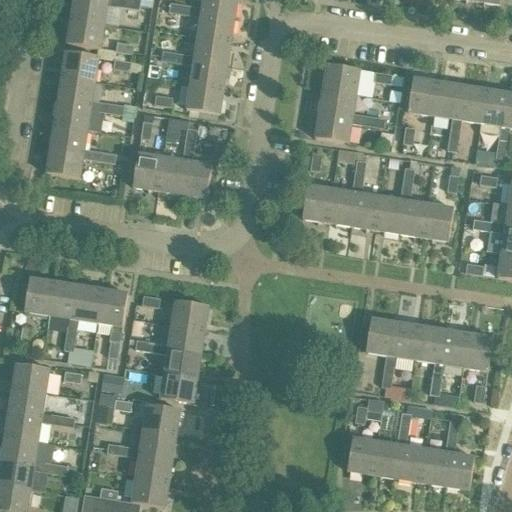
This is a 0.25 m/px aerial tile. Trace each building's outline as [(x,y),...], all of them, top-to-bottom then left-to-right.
[(83,0),(73,0),(70,22),(103,28),(107,7),(107,4),(83,0)] [(121,0),(107,0),(107,4),(107,7),(123,10),(124,0),(121,0)] [(124,0),(123,10),(139,12),(140,8),(152,9),(153,0),(150,0),(124,0)] [(233,22),(236,0),(202,0),(201,10),(171,5),(170,11),(233,22)] [(499,8),(500,0),(475,0),(475,4),(499,8)] [(229,45),(233,22),(170,11),(169,15),(200,20),(196,40),(229,45)] [(99,53),(103,28),(70,22),(66,47),(99,53)] [(225,69),(229,45),(196,40),(193,58),(163,54),(162,59),(225,69)] [(116,54),(132,57),(134,47),(118,45),(116,54)] [(65,56),(61,80),(94,86),(98,61),(65,56)] [(221,93),(225,69),(162,59),(161,63),(192,68),(189,88),(221,93)] [(113,71),(137,75),(139,65),(131,64),(131,65),(115,62),(113,71)] [(161,69),(149,67),(147,79),(159,81),(161,69)] [(326,69),(322,93),(356,99),(360,74),(326,69)] [(391,87),(392,78),(375,75),(374,84),(391,87)] [(92,104),(94,86),(61,80),(57,104),(124,115),(125,109),(92,104)] [(408,115),(433,119),(438,86),(413,82),(408,115)] [(462,89),(438,86),(433,119),(452,122),(447,153),(452,154),(462,89)] [(217,118),(221,93),(189,88),(185,113),(217,118)] [(461,123),(481,126),(486,93),(462,89),(452,154),(457,155),(461,123)] [(322,93),(318,117),(384,128),(385,121),(353,117),(356,99),(322,93)] [(481,126),(479,134),(499,137),(496,161),(500,162),(510,97),(486,93),(481,126)] [(511,131),(511,97),(510,97),(500,162),(505,163),(510,131),(511,131)] [(155,107),(171,110),(172,100),(156,98),(155,107)] [(54,128),(87,133),(90,113),(123,118),(124,115),(57,104),(54,128)] [(384,128),(318,117),(315,142),(348,147),(351,127),(384,131),(384,128)] [(150,142),(153,126),(143,124),(141,141),(150,142)] [(87,133),(54,128),(50,152),(116,162),(117,157),(84,152),(87,133)] [(412,148),(415,131),(405,130),(403,146),(412,148)] [(162,161),(156,194),(180,198),(191,132),(188,131),(182,164),(162,161)] [(205,202),(210,168),(192,166),(197,133),(191,132),(180,198),(205,202)] [(79,182),(82,162),(115,167),(116,162),(50,152),(46,177),(79,182)] [(319,174),(322,158),(313,156),(310,173),(319,174)] [(156,194),(162,161),(137,157),(132,190),(156,194)] [(332,193),(327,226),(351,229),(361,164),(357,164),(352,196),(332,193)] [(375,233),(380,200),(362,197),(366,165),(361,164),(351,229),(375,233)] [(380,200),(375,233),(399,237),(409,171),(405,171),(400,203),(380,200)] [(409,171),(399,237),(422,241),(428,208),(409,205),(415,172),(409,171)] [(456,196),(459,179),(449,178),(447,194),(456,196)] [(496,190),(497,180),(481,178),(479,187),(496,190)] [(327,226),(332,193),(307,189),(302,222),(327,226)] [(452,212),(428,208),(422,241),(447,245),(452,212)] [(511,209),(508,209),(505,227),(474,222),(473,228),(511,233),(511,209)] [(511,233),(473,228),(473,232),(490,234),(486,254),(501,256),(511,257),(511,233)] [(511,257),(501,256),(497,281),(511,283),(511,257)] [(482,278),(483,269),(467,266),(466,276),(482,278)] [(25,316),(49,319),(54,286),(30,282),(25,316)] [(47,331),(67,334),(64,353),(69,353),(78,290),(54,286),(49,319),(47,331)] [(102,294),(78,290),(69,353),(74,354),(78,324),(97,327),(102,294)] [(117,361),(120,345),(122,331),(127,297),(102,294),(97,327),(112,329),(110,343),(110,344),(108,360),(117,361)] [(159,310),(160,301),(143,298),(142,308),(159,310)] [(174,305),(170,330),(204,335),(208,310),(174,305)] [(385,390),(395,326),(370,322),(365,355),(386,359),(381,390),(385,390)] [(419,330),(395,326),(385,390),(391,391),(395,360),(414,363),(419,330)] [(29,348),(31,331),(22,329),(20,346),(29,348)] [(200,359),(204,335),(170,330),(167,347),(137,343),(136,349),(200,359)] [(414,363),(434,366),(430,397),(433,397),(443,334),(419,330),(414,363)] [(467,338),(443,334),(433,397),(439,398),(444,368),(462,371),(467,338)] [(487,375),(492,341),(467,338),(462,371),(487,375)] [(166,357),(163,378),(197,383),(200,359),(136,349),(136,352),(166,357)] [(16,367),(12,392),(46,397),(50,372),(16,367)] [(64,384),(81,386),(82,377),(66,374),(64,384)] [(193,408),(197,383),(163,378),(159,402),(193,408)] [(483,406),(485,389),(476,388),(474,405),(483,406)] [(12,392),(9,416),(74,427),(75,421),(43,416),(46,397),(12,392)] [(114,398),(100,396),(98,406),(112,408),(114,398)] [(132,404),(115,402),(114,412),(131,414),(132,404)] [(146,408),(143,433),(175,438),(179,413),(146,408)] [(365,427),(367,410),(358,409),(355,425),(365,427)] [(371,479),(395,482),(406,416),(402,415),(397,448),(377,445),(371,479)] [(9,416),(5,440),(38,446),(41,426),(74,430),(74,427),(9,416)] [(395,482),(419,486),(425,452),(407,450),(412,417),(406,416),(395,482)] [(425,452),(419,486),(443,490),(455,416),(451,416),(450,423),(445,456),(425,452)] [(468,494),(473,460),(455,457),(460,424),(456,424),(457,417),(455,416),(443,490),(468,494)] [(143,433),(140,452),(109,447),(108,452),(172,462),(175,438),(143,433)] [(5,440),(1,464),(67,475),(68,469),(35,464),(38,446),(5,440)] [(371,479),(377,445),(352,441),(346,475),(371,479)] [(135,481),(168,486),(172,462),(108,452),(107,456),(138,461),(135,481)] [(1,464),(0,469),(0,488),(30,494),(33,473),(66,478),(67,475),(1,464)] [(135,481),(131,506),(128,505),(127,511),(139,511),(140,507),(164,511),(168,486),(135,481)] [(0,511),(27,511),(30,494),(0,488),(0,511)] [(96,500),(94,511),(105,511),(108,492),(101,491),(100,501),(96,500)] [(108,492),(105,511),(116,511),(118,504),(117,504),(119,493),(108,492)] [(73,511),(76,511),(78,500),(66,499),(64,511),(73,511)] [(94,511),(96,500),(84,499),(82,511),(94,511)]
